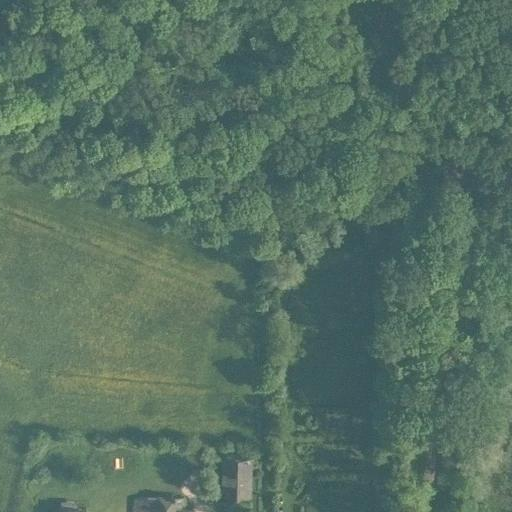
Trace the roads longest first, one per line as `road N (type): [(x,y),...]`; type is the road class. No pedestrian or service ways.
road 1 (unknown): [(374,154),(271,193),(0,87)]
road 2 (unknown): [(396,511),(412,240),(374,154)]
road 3 (unknown): [(511,20),(488,78),(455,110),(374,154)]
